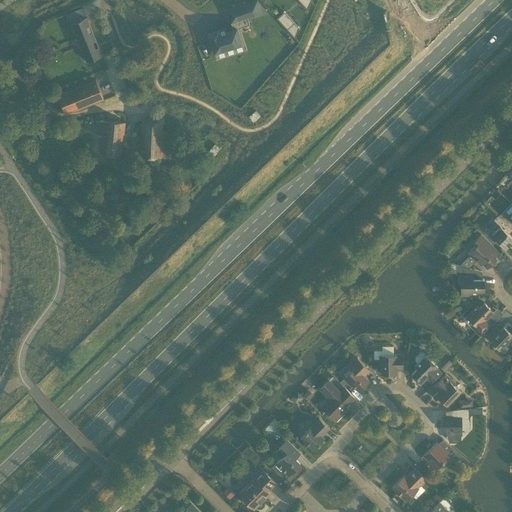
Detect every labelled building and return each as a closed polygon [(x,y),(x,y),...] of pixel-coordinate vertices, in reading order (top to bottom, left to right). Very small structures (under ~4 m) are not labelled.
[(220,0),(214,4),(218,11),(234,0),(220,0)] [(306,8),(307,9),(310,0),(300,0),(307,7),(306,8)] [(231,22),(230,22),(230,23),(231,23),(233,29),(226,31),(225,28),(218,30),(208,33),(214,53),(241,44),(236,28),(249,24),(247,17),(260,13),(256,1),(238,7),(242,18),(231,22)] [(77,39),(81,37),(83,44),(79,46),(86,61),(102,55),(86,16),(85,17),(82,8),(68,14),(71,23),(70,23),(77,39)] [(299,27),(298,26),(297,28),(293,23),(287,29),(278,18),(279,18),(278,17),(276,18),(294,37),(299,27)] [(83,85),(84,85),(57,96),(64,113),(103,98),(96,80),(83,85)] [(247,115),(253,122),(262,116),(256,108),(247,115)] [(141,123),(140,157),(170,158),(171,131),(162,131),(163,117),(148,117),(148,124),(141,123)] [(105,120),(96,121),(95,134),(103,135),(101,153),(120,155),(122,135),(123,135),(124,122),(105,120)] [(50,134),(62,132),(61,125),(55,127),(49,128),(50,134)] [(207,150),(214,156),(222,148),(215,142),(207,150)] [(505,213),(501,218),(510,227),(511,225),(511,213),(509,216),(505,213)] [(496,229),(491,234),(498,241),(505,249),(508,246),(509,246),(511,246),(511,245),(511,243),(511,242),(511,237),(506,232),(510,227),(501,218),(498,215),(493,220),(498,224),(494,227),(496,229)] [(468,252),(476,261),(480,265),(482,262),(487,267),(497,257),(495,256),(499,252),(498,250),(481,233),(473,241),(476,244),(468,252)] [(471,265),(466,259),(459,265),(468,268),(471,265)] [(461,283),(461,288),(461,295),(469,295),(469,293),(476,293),(476,291),(484,291),(484,279),(473,279),(472,277),(472,269),(468,268),(459,265),(456,264),(456,276),(458,276),(459,283),(461,283)] [(477,305),(469,313),(467,316),(475,324),(471,328),(480,336),(492,324),(486,319),(493,312),(484,302),(479,307),(477,305)] [(509,346),(511,341),(511,339),(510,338),(511,335),(511,334),(511,333),(511,332),(511,326),(508,322),(507,323),(506,323),(500,329),(495,325),(485,335),(499,349),(503,345),(507,349),(509,346)] [(368,333),(360,336),(363,341),(370,338),(368,333)] [(403,354),(393,354),(393,346),(382,346),(382,350),(373,350),(373,359),(379,359),(379,366),(381,366),(381,373),(396,373),(396,370),(403,369),(403,354)] [(415,361),(418,363),(415,366),(417,368),(411,374),(420,383),(426,377),(431,382),(441,372),(436,367),(437,367),(432,362),(434,360),(425,352),(419,353),(415,357),(415,361)] [(361,373),(367,368),(357,357),(348,366),(351,370),(343,377),(351,385),(353,384),(358,390),(368,380),(361,373)] [(441,399),(447,404),(460,391),(454,385),(456,384),(445,373),(433,386),(438,391),(433,396),(438,401),(441,399)] [(333,401),(325,409),(335,420),(344,411),(342,409),(354,397),(346,388),(341,393),(329,381),(320,389),(333,401)] [(308,389),(302,395),(308,400),(314,394),(308,389)] [(452,430),(451,435),(453,437),(459,437),(461,435),(461,430),(461,425),(470,425),(470,408),(456,409),(456,417),(443,417),(443,430),(452,430)] [(319,418),(301,436),(313,449),(324,438),(322,436),(329,428),(319,418)] [(275,452),(281,457),(272,467),(281,476),(286,472),(288,475),(296,466),(295,465),(298,461),(295,458),(300,453),(287,440),(275,452)] [(436,442),(423,455),(429,461),(428,462),(436,469),(448,457),(451,460),(459,452),(452,447),(447,452),(436,442)] [(248,445),(243,451),(254,462),(260,456),(248,445)] [(254,478),(239,494),(243,498),(243,501),(244,503),(247,504),(249,504),(254,509),(270,493),(268,491),(276,483),(261,468),(252,477),(254,478)] [(407,476),(405,474),(392,486),(406,500),(418,487),(426,479),(415,468),(407,476)] [(437,491),(432,496),(438,502),(443,497),(437,491)] [(443,511),(447,509),(439,502),(428,511),(443,511)]
